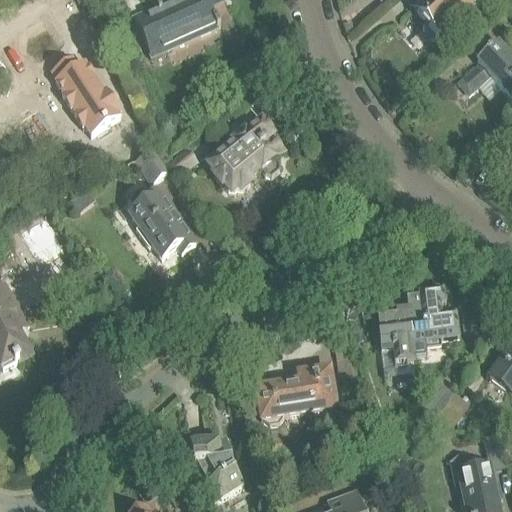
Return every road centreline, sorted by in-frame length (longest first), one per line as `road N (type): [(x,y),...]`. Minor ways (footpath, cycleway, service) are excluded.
road 1 (residential): [(52,511),(113,424),(151,388),(442,202)]
road 2 (residential): [(442,202),(381,147),(342,90),(312,0)]
